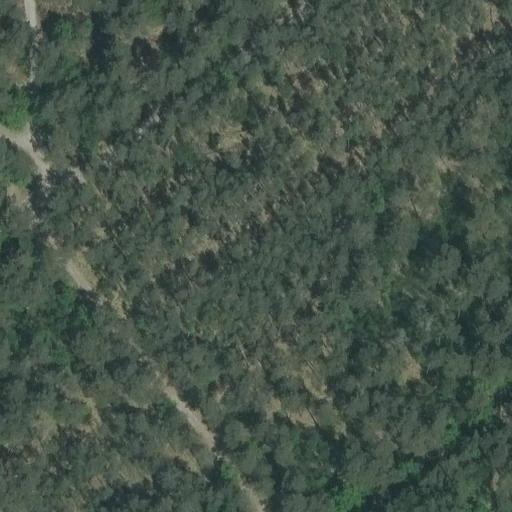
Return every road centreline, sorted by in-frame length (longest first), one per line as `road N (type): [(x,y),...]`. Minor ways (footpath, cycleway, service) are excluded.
road 1 (track): [(343,0),(32,225),(248,511)]
road 2 (track): [(39,53),(26,140),(32,225),(0,249)]
road 3 (track): [(511,426),(398,511)]
